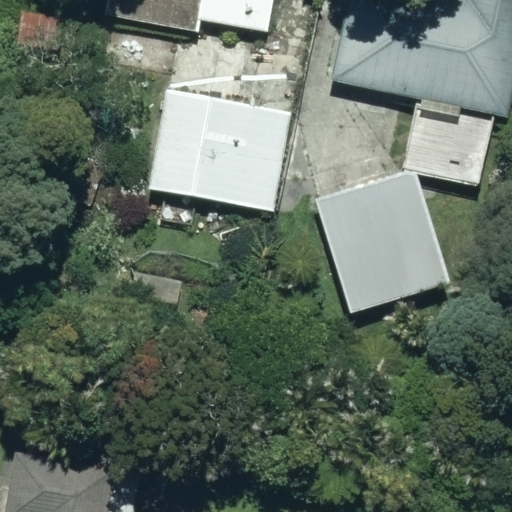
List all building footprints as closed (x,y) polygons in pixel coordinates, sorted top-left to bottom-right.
[(102,0),(100,15),(192,33),(195,20),(262,33),(268,0),(102,0)] [(499,121),(511,61),(511,0),(463,0),(463,1),(460,0),(342,0),(324,81),(406,100),(411,102),(395,168),(472,187),(489,118),(499,121)] [(11,44),(57,49),(60,16),(15,11),(11,44)] [(143,189),(269,210),(286,115),(160,93),(143,189)] [(308,202),(343,317),(443,287),(408,173),(308,202)] [(126,511),(133,477),(7,456),(0,496),(0,511),(126,511)]
